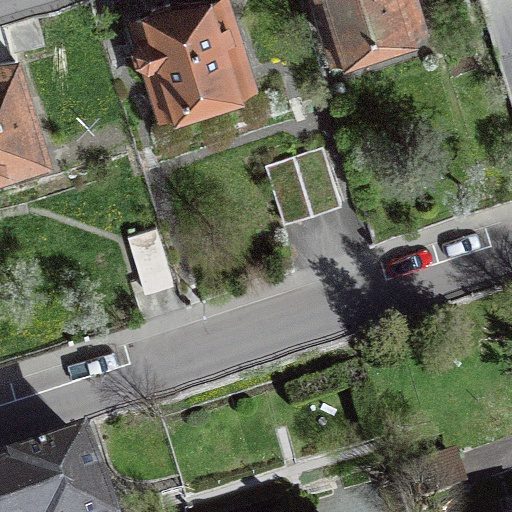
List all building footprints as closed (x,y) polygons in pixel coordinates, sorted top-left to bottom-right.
[(159,96),(247,68),(225,0),(193,0),(170,7),(169,3),(151,8),(152,13),(135,18),(138,30),(134,40),(137,52),(147,57),(159,96)] [(319,0),(337,52),(372,40),(369,30),(418,14),(413,0),(319,0)] [(0,151),(6,159),(29,152),(31,136),(39,133),(14,55),(0,59),(0,151)] [(322,146),(265,164),(283,221),(340,203),(322,146)] [(155,226),(127,234),(144,290),(172,282),(155,226)] [(0,511),(107,511),(82,439),(36,455),(31,442),(12,449),(17,462),(0,467),(0,511)] [(461,482),(452,453),(403,469),(412,499),(461,482)]
